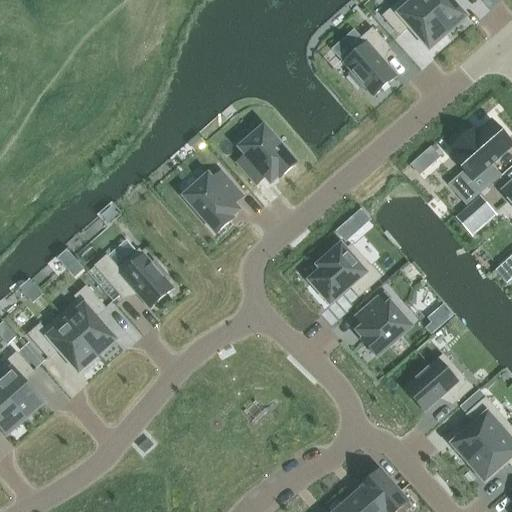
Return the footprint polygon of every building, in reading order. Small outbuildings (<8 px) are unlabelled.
[(418,0),(403,0),(383,17),(400,36),(401,36),(410,28),(409,28),(410,27),(414,32),(413,32),(415,34),(415,33),(418,36),(417,37),(418,38),(419,38),(429,49),(436,44),(437,44),(438,43),(437,42),(440,40),(441,40),(442,39),(445,36),(445,37),(447,36),(446,35),(448,34),(418,0)] [(418,0),(448,34),(449,32),(450,33),(451,32),(450,31),(453,28),(454,29),(455,28),(455,27),(458,25),(460,24),(459,24),(466,18),(455,6),(456,5),(455,4),(454,5),(451,2),(452,1),(451,0),(450,0),(418,0)] [(363,42),(342,61),(352,73),(349,76),(362,90),(365,87),(367,89),(366,90),(367,91),(368,91),(371,94),(370,94),(371,96),(372,95),(374,97),(375,97),(377,96),(376,95),(381,91),(381,92),(383,91),(382,90),(388,85),(389,86),(390,84),(394,80),(395,80),(396,79),(397,78),(379,58),(380,58),(389,50),(390,49),(373,30),(362,40),(363,42)] [(511,149),(511,145),(491,122),(479,133),(476,130),(452,151),(455,154),(452,156),(465,172),(449,186),(467,207),(502,177),(493,166),(511,149)] [(262,126),(239,146),(248,156),(237,165),(256,186),(257,186),(258,185),(267,177),(271,183),(272,182),(273,183),(273,182),(273,181),(279,176),(281,179),(282,178),(282,179),(284,177),(283,177),(294,167),(295,168),(296,167),(295,166),(296,166),(290,158),(289,156),(289,157),(286,154),(287,153),(286,152),(285,153),(275,141),(276,141),(275,140),(274,140),(272,137),(271,135),(270,136),(262,126)] [(189,144),(196,152),(206,144),(199,135),(189,144)] [(432,165),(439,158),(431,149),(424,156),(432,165)] [(244,197),(222,173),(212,182),(209,178),(186,198),(189,201),(189,202),(190,203),(193,206),(192,206),(194,208),(194,207),(207,221),(206,222),(207,223),(208,222),(210,225),(210,226),(211,227),(218,234),(218,233),(219,234),(220,233),(220,232),(231,223),(233,222),(232,222),(233,221),(231,218),(237,213),(237,214),(238,213),(238,212),(233,206),(242,199),(243,198),(244,197)] [(511,203),(511,183),(502,192),(511,203)] [(473,237),(497,216),(481,198),(457,219),(473,237)] [(367,225),(372,220),(367,215),(362,209),(357,213),(367,225)] [(315,279),(311,282),(318,290),(318,291),(319,292),(320,292),(322,294),(321,295),(322,296),(323,296),(325,298),(325,299),(326,300),(329,302),(328,303),(329,304),(330,304),(331,305),(343,294),(343,295),(345,294),(344,293),(347,290),(348,291),(349,290),(349,289),(350,288),(351,288),(358,297),(359,297),(359,298),(381,279),(372,267),(370,268),(352,246),(346,252),(342,247),(337,251),(335,252),(336,252),(333,255),(332,254),(331,255),(332,256),(329,258),(327,259),(328,259),(325,262),(325,261),(323,262),(324,263),(319,267),(324,272),(316,278),(316,277),(315,278),(315,279)] [(107,257),(96,267),(123,299),(124,299),(125,298),(124,298),(132,291),(132,292),(133,291),(133,290),(151,310),(152,309),(154,308),(153,308),(158,304),(160,303),(159,302),(165,297),(166,298),(167,297),(166,296),(171,292),(172,293),(173,291),(172,291),(173,290),(171,288),(172,287),(171,286),(170,286),(167,283),(168,283),(167,281),(166,282),(164,280),(168,277),(155,262),(152,265),(140,251),(118,270),(107,257)] [(78,301),(61,316),(97,357),(98,355),(99,356),(100,355),(100,354),(103,351),(103,352),(105,351),(104,350),(107,348),(108,348),(109,347),(108,346),(115,341),(105,329),(106,328),(104,327),(104,328),(101,325),(102,324),(101,323),(100,323),(96,319),(97,318),(97,319),(98,318),(97,317),(105,311),(106,310),(87,288),(76,298),(78,301)] [(380,363),(416,331),(395,307),(396,306),(388,297),(369,314),(377,323),(359,339),(380,363)] [(439,330),(455,316),(451,311),(445,304),(429,319),(433,324),(427,329),(432,336),(439,330)] [(40,326),(29,336),(49,359),(50,359),(59,351),(63,355),(63,356),(64,357),(65,356),(68,359),(67,360),(68,361),(79,372),(85,366),(86,367),(87,366),(87,365),(90,363),(92,362),(91,362),(94,359),(95,360),(96,358),(95,358),(97,357),(61,316),(44,330),(40,326)] [(17,354),(0,369),(0,391),(25,420),(26,419),(27,419),(28,418),(31,415),(31,416),(33,414),(32,414),(35,411),(36,412),(37,411),(36,410),(43,404),(34,393),(35,392),(34,391),(33,392),(28,386),(28,385),(27,385),(24,382),(25,382),(26,381),(26,380),(33,374),(33,375),(34,374),(34,373),(17,354)] [(458,378),(458,379),(436,355),(400,386),(421,410),(439,395),(448,404),(467,387),(458,378)] [(0,428),(7,436),(13,430),(14,431),(15,429),(18,426),(18,427),(20,426),(19,425),(22,422),(23,423),(24,422),(23,421),(25,420),(0,391),(0,428)] [(466,435),(454,445),(460,452),(459,453),(460,454),(461,453),(464,456),(463,457),(464,458),(465,458),(467,461),(468,463),(469,462),(470,464),(511,428),(486,399),(467,416),(467,417),(475,426),(476,427),(471,430),(469,431),(470,432),(467,435),(466,434),(465,434),(466,435)] [(511,429),(511,428),(470,464),(471,465),(470,466),(472,467),(472,466),(475,469),(474,470),(475,471),(476,471),(479,474),(478,474),(479,476),(480,475),(486,482),(498,471),(498,472),(499,471),(499,470),(502,467),(503,468),(504,467),(503,466),(508,462),(508,463),(511,467),(511,429)] [(381,472),(363,488),(384,511),(408,511),(413,508),(381,472)] [(363,490),(346,505),(351,511),(384,511),(363,488),(362,489),(363,490)]
